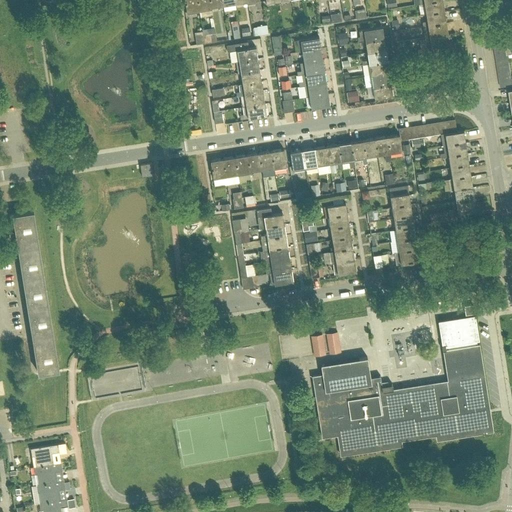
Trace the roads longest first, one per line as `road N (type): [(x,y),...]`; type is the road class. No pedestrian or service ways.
road 1 (unclassified): [(0,174),(484,98)]
road 2 (residential): [(222,308),(510,265)]
